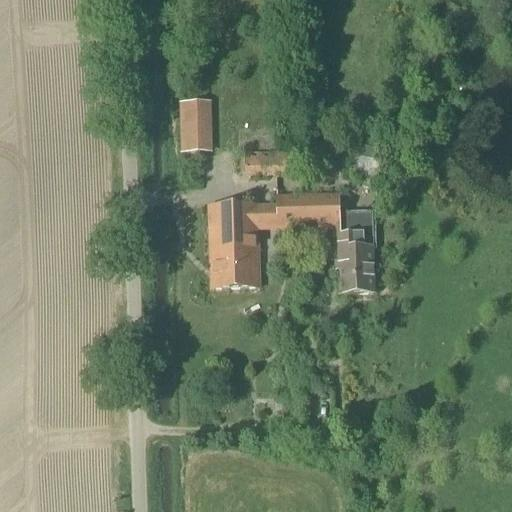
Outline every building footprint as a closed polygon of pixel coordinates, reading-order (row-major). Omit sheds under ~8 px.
[(182,131),(183,155),(207,154),(206,130),(182,131)] [(375,186),(380,162),(375,162),(377,150),(356,145),(344,143),(342,152),(353,154),(352,157),(355,158),(349,180),(375,186)] [(277,181),(301,180),(301,154),(276,155),(277,181)] [(244,181),(277,181),(276,155),(244,155),(244,181)] [(339,231),(339,215),(338,198),(277,199),(277,208),(278,208),(279,232),(334,231),(339,231)] [(257,233),(279,232),(278,208),(277,208),(257,209),(208,210),(211,292),(259,291),(257,233)] [(339,231),(334,231),(335,254),(339,254),(340,298),(373,297),(371,251),(376,252),(375,214),(339,215),(339,231)] [(307,369),(318,361),(318,349),(309,340),(298,341),(298,362),(307,369)]
